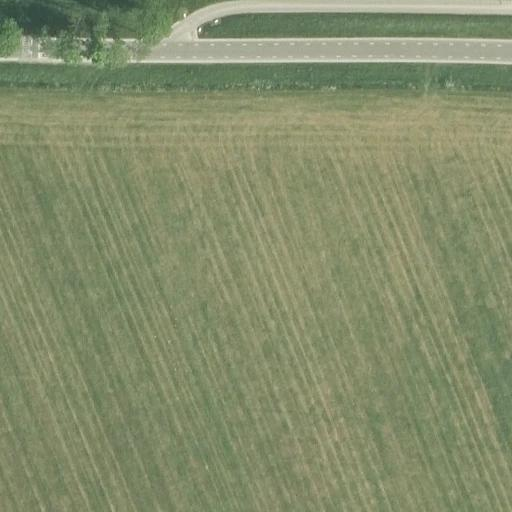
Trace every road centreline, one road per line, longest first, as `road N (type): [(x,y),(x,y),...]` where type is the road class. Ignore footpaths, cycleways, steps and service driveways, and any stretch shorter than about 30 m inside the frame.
road 1 (tertiary): [(149,59),(511,66)]
road 2 (tertiary): [(0,60),(149,59)]
